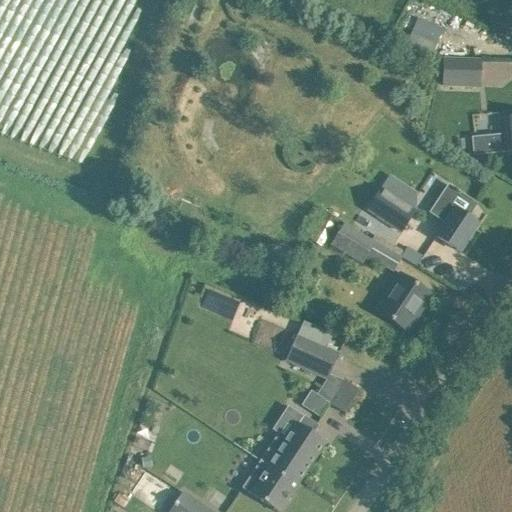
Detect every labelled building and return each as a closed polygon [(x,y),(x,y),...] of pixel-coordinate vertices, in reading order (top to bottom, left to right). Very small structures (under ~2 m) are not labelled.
[(430,61),(436,45),(411,35),(404,50),(430,61)] [(441,88),(480,89),(480,60),(443,59),(442,59),(441,88)] [(474,154),(511,150),(511,116),(504,118),(506,135),(472,138),(474,154)] [(477,224),(467,218),(476,204),(460,193),(460,192),(456,190),(456,191),(448,186),(430,213),(445,223),(436,237),(459,252),(477,224)] [(366,212),(401,235),(416,212),(381,189),(366,212)] [(333,228),(323,221),(310,243),(320,250),(333,228)] [(364,265),(368,258),(383,267),(393,274),(400,261),(371,243),(343,226),(330,247),(363,266),(364,265)] [(401,257),(402,258),(415,265),(415,266),(420,258),(405,249),(403,253),(401,257)] [(427,293),(401,275),(376,311),(406,331),(416,316),(413,314),(427,293)] [(327,378),(337,358),(338,354),(327,349),(298,336),(297,336),(285,361),(327,380),(327,378)] [(344,413),(359,390),(345,381),(343,384),(329,404),(344,413)] [(301,407),(319,418),(328,403),(317,396),(310,391),(301,407)] [(276,511),(278,511),(298,483),(325,442),(310,432),(315,425),(318,427),(319,426),(302,415),(300,419),(284,442),(277,437),(279,434),(278,434),(275,438),(241,489),(276,511)] [(211,511),(182,492),(169,511),(211,511)]
